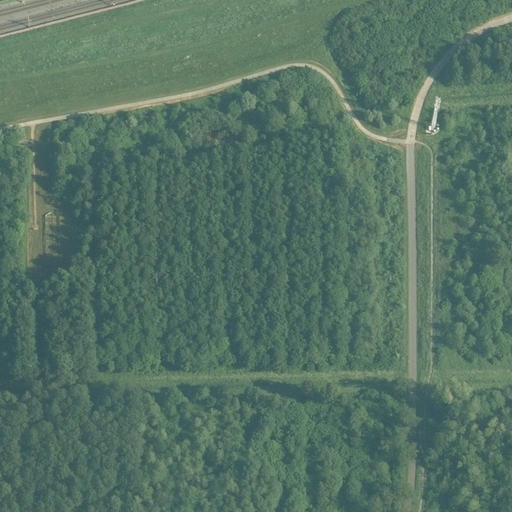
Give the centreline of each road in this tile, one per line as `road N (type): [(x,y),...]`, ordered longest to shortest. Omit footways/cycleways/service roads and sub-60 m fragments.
road 1 (track): [(0,397),(411,388)]
road 2 (unclassified): [(405,511),(409,140)]
road 3 (unclassified): [(511,16),(466,37),(435,68),(409,140)]
